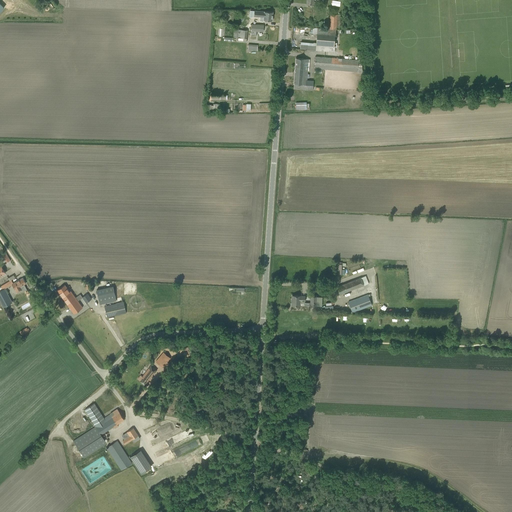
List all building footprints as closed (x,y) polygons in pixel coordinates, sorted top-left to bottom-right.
[(260,17),(260,21),(264,21),(264,20),(272,21),(273,12),(268,12),(250,10),(249,15),(254,16),(260,17)] [(330,14),(330,29),(340,29),(341,15),(330,14)] [(251,34),(255,35),(255,31),(263,31),(263,25),(252,24),(251,34)] [(315,50),(333,52),(334,47),(334,43),(335,35),(329,34),(330,29),(317,28),(315,50)] [(238,42),(246,42),(247,30),(234,29),(233,38),(238,38),(238,42)] [(314,68),(357,72),(358,60),(315,56),(314,68)] [(293,89),(310,90),(313,90),(313,81),(307,80),(308,59),(296,58),(293,89)] [(217,109),(220,109),(220,103),(213,103),(213,105),(211,105),(211,103),(206,103),(205,113),(217,113),(217,109)] [(361,278),(336,287),(339,295),(355,289),(369,284),(366,276),(361,278)] [(23,278),(12,284),(15,289),(17,293),(21,290),(22,291),(26,289),(24,284),(26,283),(23,278)] [(0,287),(0,301),(3,307),(12,302),(4,289),(12,285),(9,281),(0,286),(1,287),(0,287)] [(65,285),(57,290),(69,307),(70,307),(72,310),(74,313),(82,307),(78,301),(75,297),(70,291),(70,292),(65,285)] [(96,289),(100,305),(116,301),(113,286),(96,289)] [(82,298),(86,303),(92,299),(88,293),(82,298)] [(368,294),(348,301),(352,312),(372,305),(368,296),(368,294)] [(304,301),(305,301),(305,296),(292,295),(292,305),(300,306),(316,306),(317,296),(310,296),(310,303),(304,302),(304,301)] [(104,306),(107,317),(126,313),(123,302),(104,306)] [(163,367),(167,362),(160,355),(156,361),(163,367)] [(145,384),(156,369),(150,365),(142,376),(140,374),(137,378),(145,384)] [(212,392),(219,397),(222,392),(215,387),(212,392)] [(96,426),(73,441),(84,458),(107,443),(101,434),(113,426),(115,428),(118,426),(117,424),(124,419),(117,409),(110,414),(104,418),(94,403),(89,406),(84,409),(96,426)] [(125,444),(137,436),(138,435),(133,428),(127,432),(130,436),(123,440),(125,444)] [(107,447),(109,451),(121,470),(131,463),(117,441),(107,447)] [(141,474),(153,466),(142,449),(131,456),(141,474)]
